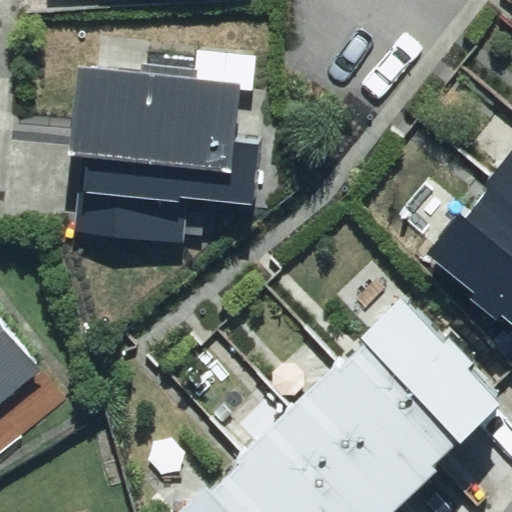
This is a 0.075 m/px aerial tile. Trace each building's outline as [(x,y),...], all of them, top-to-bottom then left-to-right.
[(261,68),(85,72),(89,214),(264,209),(261,68)] [(511,151),(492,179),(511,193),(511,151)] [(511,193),(492,179),(442,248),(511,298),(511,193)] [(0,408),(60,361),(0,285),(0,408)] [(422,468),(506,393),(412,289),(328,363),(422,468)] [(311,511),(373,511),(422,468),(328,363),(245,438),(311,511)] [(311,511),(245,438),(161,511),(311,511)]
